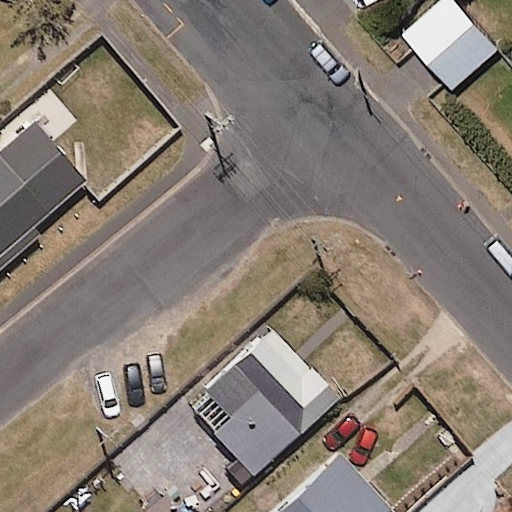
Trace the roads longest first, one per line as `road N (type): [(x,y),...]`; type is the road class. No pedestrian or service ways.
road 1 (residential): [(0,379),(326,119)]
road 2 (tertiary): [(326,119),(511,325)]
road 3 (tertiary): [(217,0),(326,119)]
